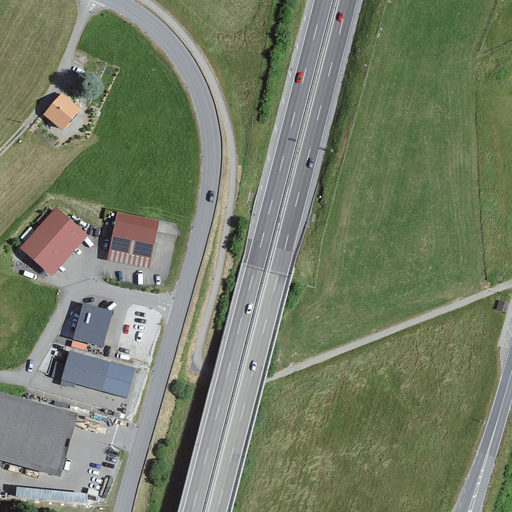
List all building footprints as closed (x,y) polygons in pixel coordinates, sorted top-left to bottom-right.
[(85,111),(66,97),(48,121),(67,135),(85,111)] [(92,235),(59,208),(22,253),(56,279),(92,235)] [(160,233),(119,224),(111,260),(152,269),(160,233)] [(507,305),(501,303),(499,311),(505,312),(507,305)] [(111,312),(85,306),(76,338),(103,345),(111,312)] [(135,370),(71,353),(64,380),(128,396),(135,370)] [(0,460),(70,478),(86,414),(0,392),(0,460)]
